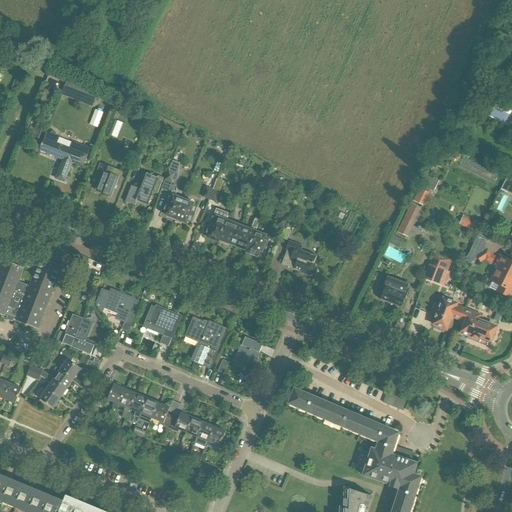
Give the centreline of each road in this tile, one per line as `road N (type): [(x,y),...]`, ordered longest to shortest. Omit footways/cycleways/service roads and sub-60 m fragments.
road 1 (secondary): [(0,201),(297,316)]
road 2 (residential): [(258,409),(118,352),(40,459)]
road 3 (secondary): [(297,316),(499,396)]
road 4 (residential): [(164,511),(40,459)]
